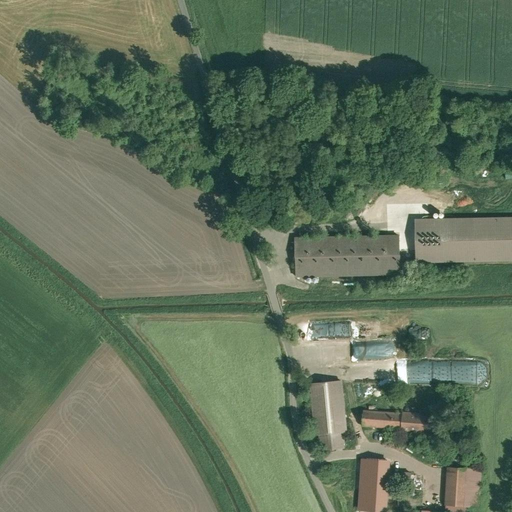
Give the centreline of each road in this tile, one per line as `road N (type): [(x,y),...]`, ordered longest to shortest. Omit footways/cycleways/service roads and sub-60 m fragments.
road 1 (unclassified): [(334,511),(297,427),(291,350),(182,0)]
road 2 (unknown): [(309,457),(410,453),(409,511)]
